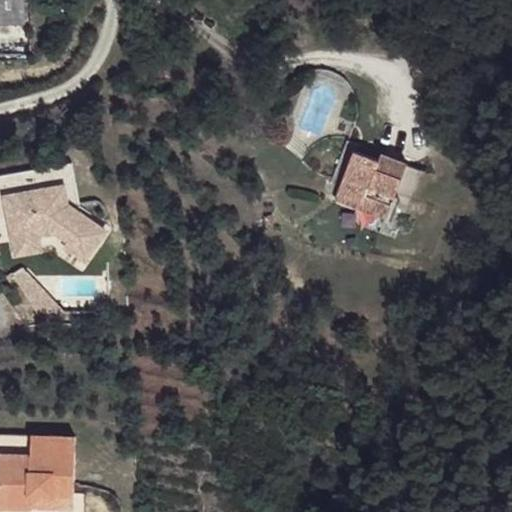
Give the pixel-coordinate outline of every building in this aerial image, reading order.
[(387,127),(361,120),(352,156),(385,164),(382,176),(404,181),(413,141),(417,124),(390,118),(387,127)] [(431,127),(417,124),(413,141),(428,143),(431,127)] [(49,152),(0,163),(0,201),(7,230),(32,224),(50,220),(63,230),(59,234),(80,247),(99,216),(59,191),(49,152)] [(385,164),(352,156),(349,168),(382,176),(385,164)] [(32,224),(7,230),(10,244),(36,238),(32,224)] [(97,426),(15,407),(8,435),(13,436),(3,482),(39,490),(42,474),(86,485),(97,426)] [(86,485),(42,474),(39,490),(82,501),(86,485)]
